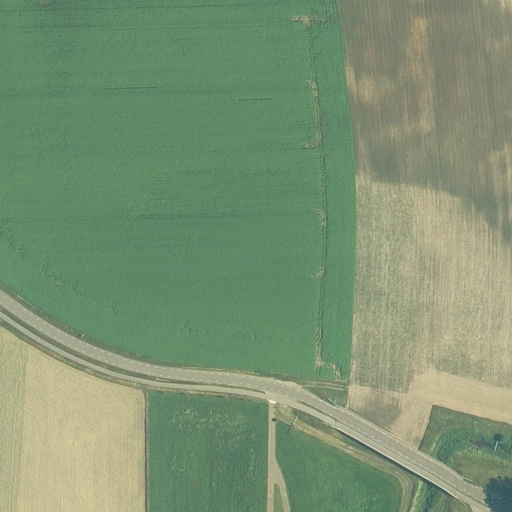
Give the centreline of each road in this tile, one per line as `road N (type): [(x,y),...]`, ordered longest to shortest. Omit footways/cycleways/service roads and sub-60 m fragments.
road 1 (tertiary): [(511,511),(311,400),(248,382),(128,366),(72,344),(0,298)]
road 2 (unknown): [(286,402),(302,423),(412,480),(410,511)]
